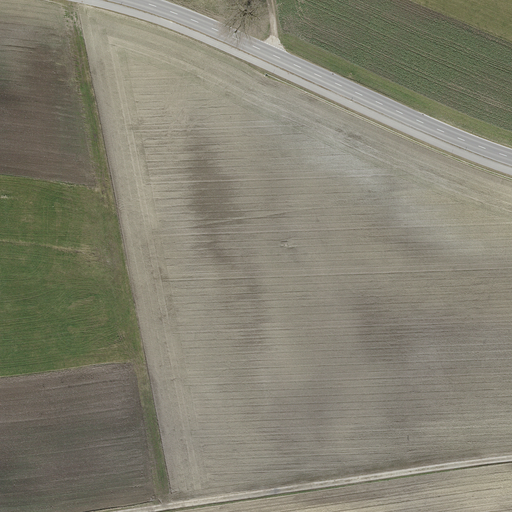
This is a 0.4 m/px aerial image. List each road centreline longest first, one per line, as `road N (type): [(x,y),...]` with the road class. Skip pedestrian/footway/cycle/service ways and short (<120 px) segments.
road 1 (tertiary): [(511,160),(133,0)]
road 2 (track): [(511,461),(154,511)]
